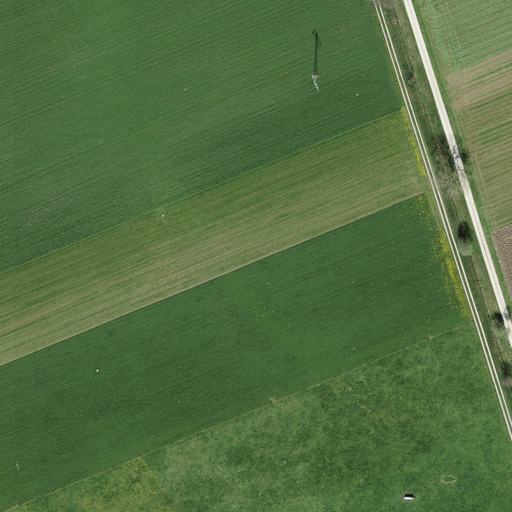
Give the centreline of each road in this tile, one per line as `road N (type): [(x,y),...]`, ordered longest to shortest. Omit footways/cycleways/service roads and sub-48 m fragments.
road 1 (track): [(511,434),(377,0)]
road 2 (track): [(405,0),(511,342)]
